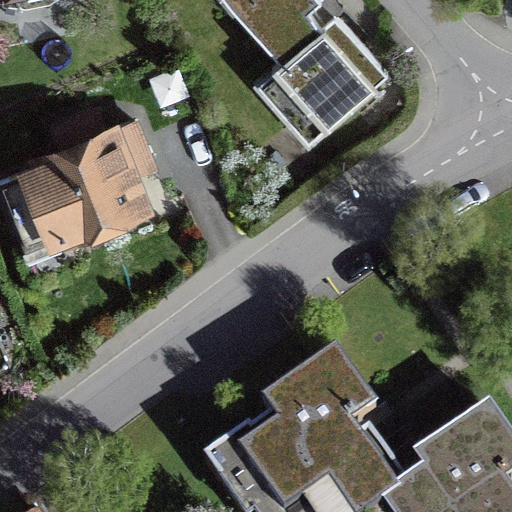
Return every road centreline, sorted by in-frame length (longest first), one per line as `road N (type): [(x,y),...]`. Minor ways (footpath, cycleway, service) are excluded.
road 1 (residential): [(0,475),(506,116)]
road 2 (residential): [(506,116),(404,0)]
